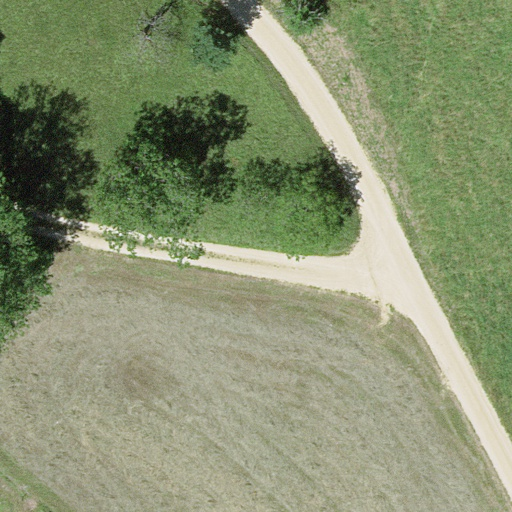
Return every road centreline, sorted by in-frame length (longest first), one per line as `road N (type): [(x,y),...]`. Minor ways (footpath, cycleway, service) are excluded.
road 1 (track): [(511,462),(329,113),(238,0)]
road 2 (track): [(411,274),(325,277),(0,221)]
